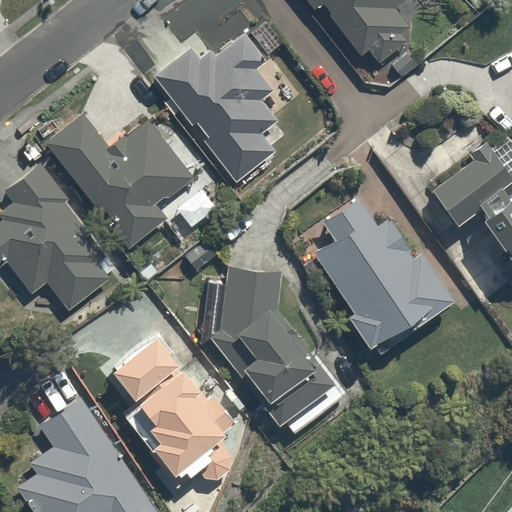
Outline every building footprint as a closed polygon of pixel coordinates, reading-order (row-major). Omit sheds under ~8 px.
[(306,0),(313,9),(321,3),(344,36),(347,34),(360,52),(367,46),(375,57),(411,40),(413,20),(407,12),(424,0),(306,0)] [(289,141),(270,117),(300,93),(247,27),(217,52),(198,29),(152,67),(243,179),(289,141)] [(78,111),(43,137),(122,243),(166,210),(156,196),(187,173),(146,118),(106,148),(78,111)] [(452,223),(476,208),(511,264),(511,171),(493,143),(428,184),(452,223)] [(115,267),(32,157),(0,181),(0,186),(11,201),(0,208),(0,262),(4,260),(28,292),(44,279),(64,305),(115,267)] [(384,227),(367,206),(354,188),(317,217),(331,235),(309,251),(349,304),(342,309),(366,340),(373,335),(391,321),(395,327),(450,285),(446,278),(397,216),(384,227)] [(250,310),(252,301),(253,264),(224,261),(218,326),(209,333),(275,423),(282,418),(289,428),(344,387),(335,374),(274,292),(250,310)] [(152,328),(108,363),(135,397),(118,410),(172,478),(193,461),(205,477),(234,454),(220,436),(242,418),(188,351),(177,359),(152,328)] [(160,511),(80,392),(35,422),(50,444),(26,460),(33,472),(19,481),(39,511),(160,511)] [(511,511),(511,496),(496,511),(511,511)]
